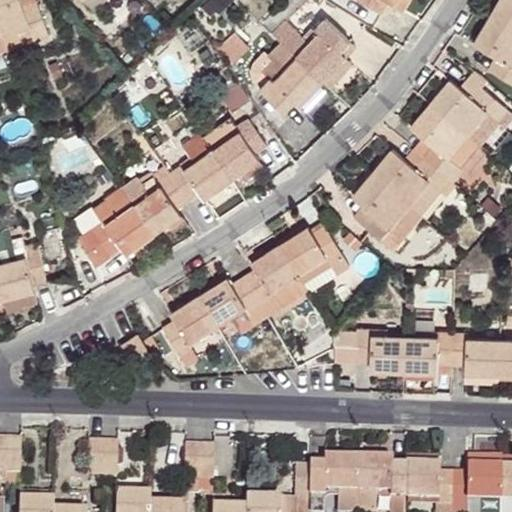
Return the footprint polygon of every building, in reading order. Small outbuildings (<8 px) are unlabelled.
[(0,0),(0,54),(2,54),(29,43),(34,57),(50,50),(37,16),(23,22),(18,8),(14,0),(0,0)] [(65,0),(79,15),(91,5),(97,0),(106,0),(112,6),(118,0),(65,0)] [(106,0),(97,0),(91,5),(101,15),(112,6),(106,0)] [(363,0),(361,4),(357,3),(350,15),(378,32),(387,21),(391,23),(396,17),(400,8),(405,0),(363,0)] [(23,22),(37,16),(31,3),(18,8),(23,22)] [(511,13),(503,8),(473,59),(495,74),(488,86),(511,100),(511,13)] [(322,102),(346,77),(341,72),(350,62),(325,39),(315,51),(319,54),(310,63),(294,49),(281,62),(268,76),(283,91),(275,100),(271,98),(259,109),(284,131),(294,121),(299,126),(303,121),(310,114),(322,102)] [(0,54),(0,69),(34,57),(29,43),(2,54),(0,54)] [(341,72),(346,77),(352,64),(350,62),(341,72)] [(348,82),(346,77),(322,102),(326,105),(348,82)] [(351,216),(364,226),(372,234),(369,238),(363,245),(392,269),(402,256),(392,247),(410,224),(429,202),(440,210),(450,199),(461,187),(450,176),(459,163),(468,154),(486,132),(498,141),(509,129),(480,106),(471,116),(449,98),(429,124),(410,146),(430,164),(421,176),(413,185),(400,176),(391,168),(372,192),(351,216)] [(311,117),(310,114),(303,121),(307,123),(311,117)] [(496,141),(498,141),(486,132),(468,154),(478,162),(496,141)] [(182,185),(170,193),(158,202),(160,206),(150,213),(138,197),(107,218),(118,235),(108,242),(105,238),(93,247),(111,274),(123,267),(127,272),(141,261),(154,253),(167,244),(182,235),(178,229),(188,219),(201,213),(205,218),(220,207),(245,192),(260,181),(256,174),(266,165),(248,139),(236,147),(238,152),(212,170),(185,188),(182,185)] [(470,172),(459,163),(450,176),(461,187),(470,172)] [(408,164),(400,176),(413,185),(421,176),(408,164)] [(262,186),(260,181),(245,192),(247,197),(262,186)] [(158,202),(170,193),(164,182),(150,191),(148,188),(138,197),(150,213),(160,206),(158,202)] [(450,199),(440,210),(445,215),(455,204),(450,199)] [(392,247),(402,256),(440,210),(429,202),(410,224),(392,247)] [(224,212),(220,207),(205,218),(208,223),(224,212)] [(372,234),(364,226),(359,230),(369,238),(372,234)] [(185,238),(182,235),(167,244),(170,249),(185,238)] [(199,315),(182,324),(170,332),(174,338),(162,346),(179,374),(193,365),(191,361),(201,355),(228,339),(245,328),(247,331),(261,323),(273,315),(271,310),(298,294),(325,276),(328,279),(341,273),(323,245),(312,252),(308,248),(280,265),(252,282),(255,287),(243,296),(231,303),(228,297),(210,308),(199,315)] [(94,286),(111,274),(93,247),(80,256),(94,286)] [(12,272),(14,280),(24,275),(23,271),(39,266),(37,260),(20,264),(21,269),(12,272)] [(141,261),(127,272),(130,277),(144,268),(141,261)] [(0,318),(2,318),(16,315),(34,309),(33,301),(46,297),(39,266),(23,271),(24,275),(14,280),(0,282),(0,318)] [(331,285),(328,279),(325,276),(298,294),(271,310),(273,315),(275,319),(331,285)] [(206,298),(210,308),(228,297),(221,289),(206,298)] [(36,315),(34,309),(16,315),(18,320),(36,315)] [(170,332),(182,324),(177,316),(164,324),(170,332)] [(247,334),(247,331),(245,328),(228,339),(233,343),(247,334)] [(354,382),(356,349),(337,349),(335,381),(354,382)] [(511,357),(467,356),(467,351),(437,351),(437,357),(404,357),(372,354),(372,349),(356,349),(354,382),(369,382),(369,389),(385,389),(403,390),(421,390),(437,391),(437,384),(465,384),(465,392),(498,393),(511,393),(511,357)] [(122,363),(133,380),(149,370),(138,354),(122,363)] [(193,365),(179,374),(185,385),(197,378),(192,368),(204,359),(201,355),(191,361),(193,365)] [(0,455),(0,491),(20,492),(20,456),(0,455)] [(86,456),(85,492),(115,494),(116,457),(86,456)] [(182,497),(197,497),(212,499),(213,463),(183,462),(182,497)] [(511,511),(511,483),(500,484),(465,484),(465,491),(437,490),(438,482),(403,481),(403,484),(391,483),(390,476),(356,475),(322,473),(322,480),(308,481),(308,484),(293,484),(292,511),(321,511),(322,510),(335,511),(334,511),(374,511),(375,511),(378,511),(511,511)] [(20,492),(0,491),(0,500),(18,501),(20,492)] [(195,508),(197,497),(182,497),(182,510),(195,511),(195,508)] [(212,499),(197,497),(195,508),(210,508),(212,499)]
